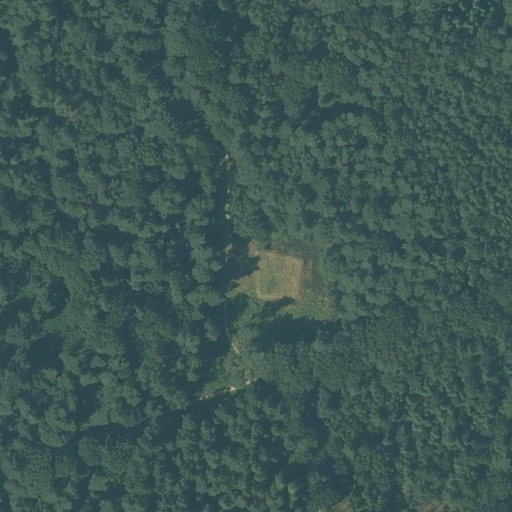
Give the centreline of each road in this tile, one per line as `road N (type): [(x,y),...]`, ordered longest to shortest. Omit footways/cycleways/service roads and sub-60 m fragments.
road 1 (unknown): [(226,511),(216,478),(162,411),(102,363),(4,0)]
road 2 (track): [(258,380),(233,365),(225,348),(230,159),(188,0)]
road 3 (track): [(511,288),(268,376)]
road 4 (track): [(268,376),(318,511)]
